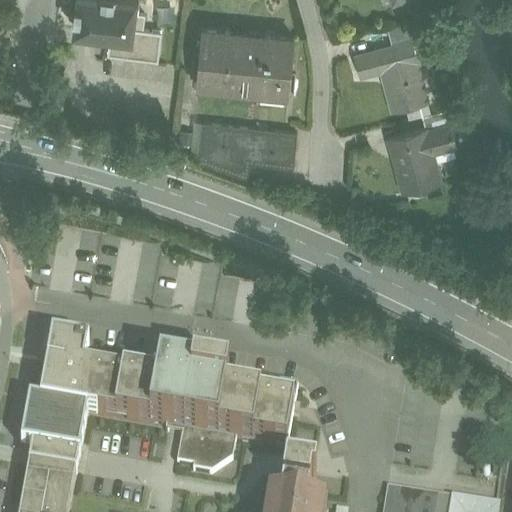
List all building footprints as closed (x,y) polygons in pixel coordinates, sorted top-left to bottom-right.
[(78,0),(75,29),(112,33),(132,36),(132,35),(143,36),(143,31),(145,15),(134,14),(135,0),(78,0)] [(417,20),(389,28),(393,45),(413,40),(413,41),(422,39),(417,20)] [(233,32),(202,29),(197,80),(228,84),(233,35),(233,32)] [(132,36),(112,33),(109,55),(160,61),(163,34),(143,31),(143,36),(132,35),(132,36)] [(263,38),(233,35),(228,84),(258,87),(263,38)] [(295,38),(264,35),(263,38),(258,87),(289,90),(295,38)] [(393,45),(356,56),(361,75),(387,68),(391,82),(387,83),(394,110),(427,101),(420,74),(414,75),(410,62),(418,60),(413,41),(413,40),(393,45)] [(448,108),(423,115),(426,127),(450,120),(451,123),(452,123),(448,108)] [(426,127),(389,137),(404,191),(441,181),(433,149),(457,143),(451,123),(450,120),(426,127)] [(223,124),(204,122),(199,162),(219,169),(223,124)] [(254,128),(223,124),(219,169),(249,179),(250,163),(254,128)] [(298,132),(254,128),(250,163),(294,168),(298,132)] [(230,381),(161,369),(159,382),(143,379),(143,377),(138,367),(138,365),(88,356),(90,346),(53,339),(42,404),(31,402),(22,447),(33,449),(30,468),(76,477),(89,414),(168,428),(167,432),(183,435),(178,464),(195,467),(194,471),(213,475),(234,461),(237,440),(288,450),(299,390),(232,378),(232,382),(230,382),(230,381)] [(69,511),(76,477),(30,468),(22,511),(69,511)] [(287,472),(282,505),(308,509),(312,486),(315,486),(317,476),(287,472)] [(454,511),(457,499),(388,488),(384,511),(454,511)] [(500,511),(501,507),(457,499),(454,511),(500,511)] [(282,505),(269,503),(268,511),(326,511),(327,511),(308,509),(282,505)]
